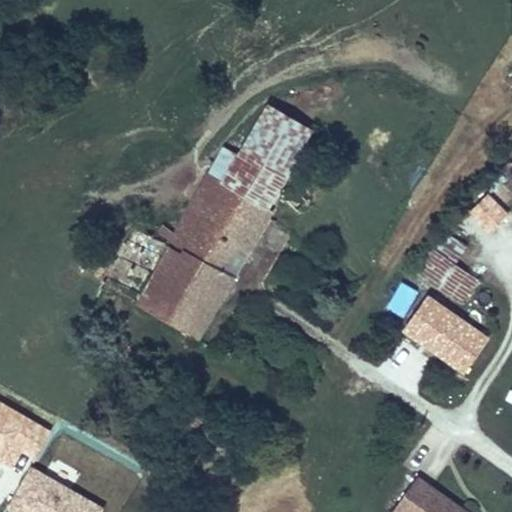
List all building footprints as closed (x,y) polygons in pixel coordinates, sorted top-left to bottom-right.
[(242,147),(291,175),(316,131),(267,104),(242,147)] [(272,215),(269,213),(291,175),(242,147),(238,155),(223,182),(209,174),(175,233),(168,245),(223,276),(238,250),(249,256),(272,215)] [(209,174),(223,182),(238,155),(224,147),(209,174)] [(305,172),(320,187),(332,174),(317,159),(305,172)] [(282,195),(301,214),(324,190),(320,187),(305,172),(282,195)] [(97,281),(136,303),(168,245),(155,238),(129,224),(97,281)] [(155,238),(168,245),(175,233),(162,226),(155,238)] [(463,307),(481,282),(456,265),(467,249),(441,232),(417,267),(441,283),(436,289),(463,307)] [(136,303),(200,339),(232,282),(223,276),(168,245),(136,303)] [(230,473),(260,446),(214,394),(184,421),(230,473)] [(53,430),(0,399),(0,455),(16,464),(24,449),(38,457),(53,430)] [(102,511),(106,507),(31,465),(8,505),(20,511),(102,511)] [(469,511),(418,476),(394,511),(469,511)]
